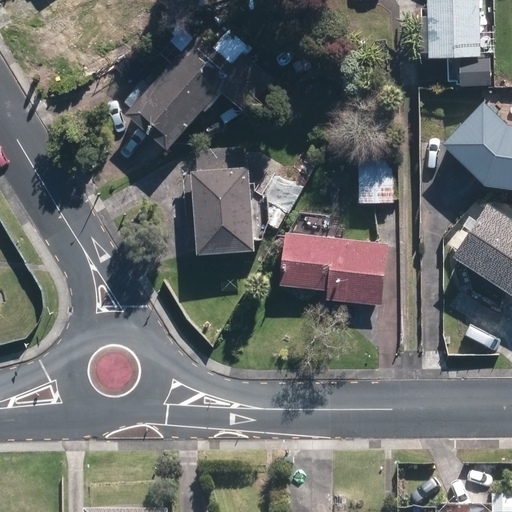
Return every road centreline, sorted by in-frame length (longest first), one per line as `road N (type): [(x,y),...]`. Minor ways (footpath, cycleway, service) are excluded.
road 1 (residential): [(158,380),(268,406),(511,407)]
road 2 (residential): [(0,103),(90,261),(112,328)]
